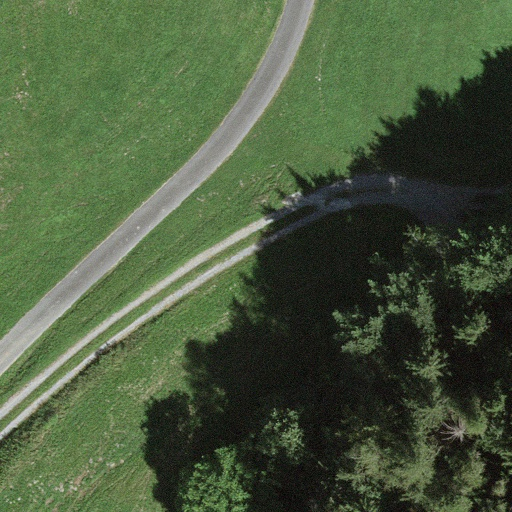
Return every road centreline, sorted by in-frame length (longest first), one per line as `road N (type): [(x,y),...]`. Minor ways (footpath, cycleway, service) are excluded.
road 1 (track): [(0,426),(80,350),(194,269),(307,205),(358,190),(402,190),(446,207)]
road 2 (track): [(0,358),(226,138),(273,66),(300,0)]
road 3 (track): [(317,511),(343,459),(448,311),(454,235),(446,207)]
